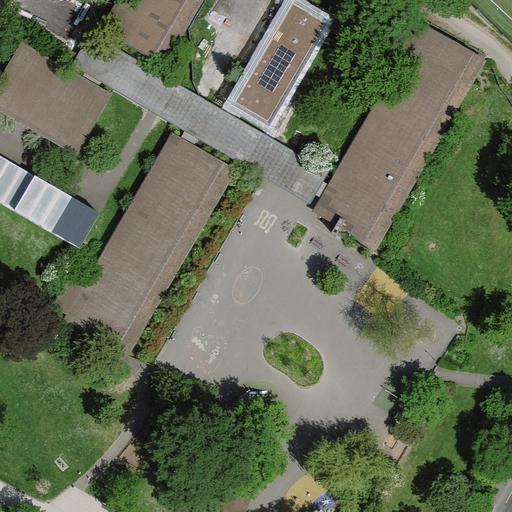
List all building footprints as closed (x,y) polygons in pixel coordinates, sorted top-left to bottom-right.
[(121,0),(102,34),(155,64),(191,0),(121,0)] [(399,64),(321,199),(315,211),(339,224),(333,235),(338,238),(344,227),(379,247),(485,62),(420,25),(416,31),(404,25),(386,57),(399,64)] [(181,140),(194,148),(199,141),(263,178),(312,206),(317,197),(330,174),(91,36),(83,50),(73,68),(186,133),(181,140)] [(0,111),(75,156),(108,99),(23,49),(0,88),(0,111)] [(230,170),(194,148),(181,140),(176,137),(89,283),(74,274),(54,307),(70,317),(65,324),(118,356),(230,170)] [(0,194),(89,239),(108,202),(0,148),(0,194)]
